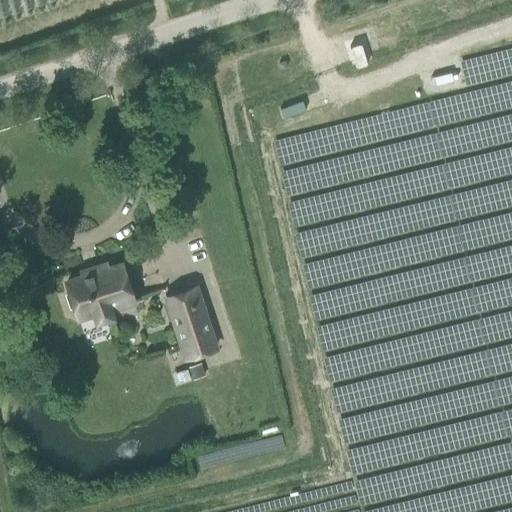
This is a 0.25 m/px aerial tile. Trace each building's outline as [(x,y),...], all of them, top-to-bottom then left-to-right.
[(360,46),(351,49),(355,61),(364,58),(360,46)] [(278,63),(280,70),(287,68),(285,60),(278,63)] [(452,70),(430,75),(433,86),(455,81),(452,70)] [(66,279),(80,322),(92,318),(94,325),(116,317),(115,312),(118,311),(118,309),(133,304),(120,263),(106,267),(105,265),(80,273),(81,275),(66,279)] [(162,296),(183,361),(219,349),(197,283),(162,296)]
